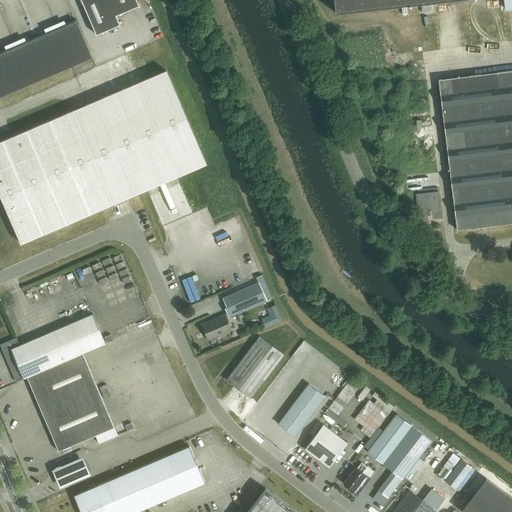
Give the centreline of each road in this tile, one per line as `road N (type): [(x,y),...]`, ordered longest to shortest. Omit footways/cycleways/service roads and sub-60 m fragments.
road 1 (unclassified): [(0,277),(98,235),(136,239),(219,415),(330,511)]
road 2 (unclassified): [(511,337),(444,288),(383,223),(283,0)]
